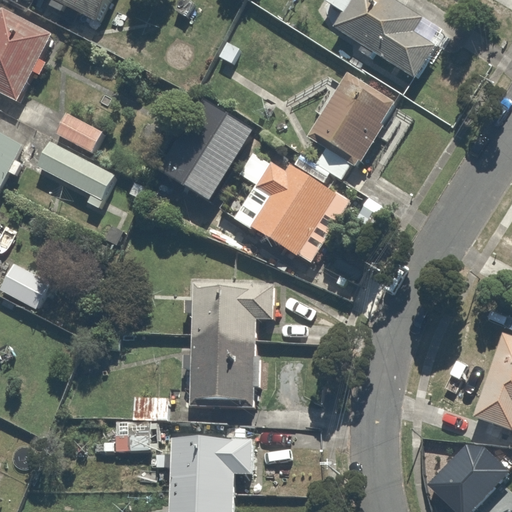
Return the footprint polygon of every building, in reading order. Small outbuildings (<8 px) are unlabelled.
[(55,0),(97,25),(112,0),(55,0)] [(448,25),(402,0),(332,0),(346,8),(335,28),(421,75),(448,25)] [(54,32),(2,3),(0,7),(0,88),(18,98),(54,32)] [(362,157),(399,92),(348,62),(311,128),(362,157)] [(107,131),(64,107),(50,132),(94,156),(107,131)] [(103,208),(106,203),(120,174),(52,140),(37,168),(89,194),(86,199),(103,208)] [(354,196),(259,142),(239,176),(267,192),(247,226),(316,264),(354,196)] [(278,316),(279,284),(191,284),(189,405),(254,406),(255,316),(278,316)] [(511,329),(503,327),(474,410),(511,423),(511,329)] [(173,396),(134,395),(133,421),(173,422),(173,396)] [(139,425),(115,425),(115,450),(139,451),(139,425)] [(253,437),(235,436),(176,434),(172,511),(232,511),(234,476),(252,477),(253,437)]
